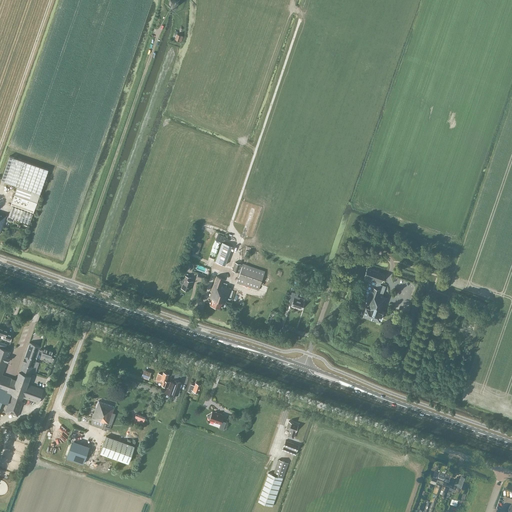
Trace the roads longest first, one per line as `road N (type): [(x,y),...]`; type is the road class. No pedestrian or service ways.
road 1 (unclassified): [(504,469),(0,293)]
road 2 (track): [(301,15),(231,225),(239,240),(228,268),(212,277)]
road 3 (track): [(156,37),(70,288)]
road 4 (primary): [(215,339),(0,263)]
road 5 (primary): [(511,443),(347,385)]
road 6 (track): [(51,0),(0,147)]
